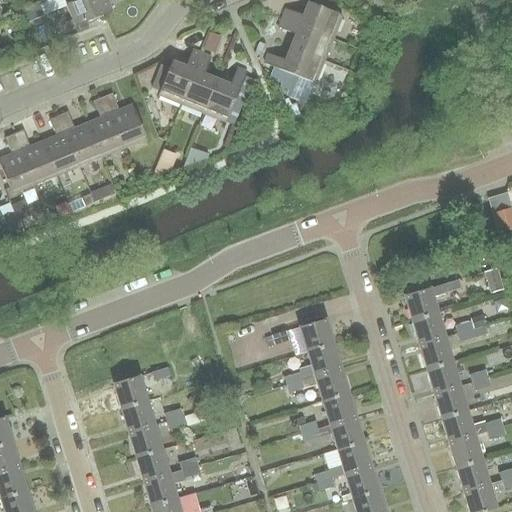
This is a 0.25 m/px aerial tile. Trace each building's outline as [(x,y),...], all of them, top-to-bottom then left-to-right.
[(107,0),(64,0),(66,6),(73,20),(67,23),(70,29),(111,12),(106,0),(107,0)] [(333,39),(342,16),(308,3),(303,17),(286,10),(282,19),(333,39)] [(324,61),(333,39),(282,19),(279,28),(295,35),(290,48),(324,61)] [(210,33),(203,50),(213,54),(220,37),(210,33)] [(265,45),(260,43),(255,55),(261,57),(265,45)] [(315,84),(324,61),(290,48),(285,61),(268,54),(264,64),(315,84)] [(181,105),(201,54),(192,50),(186,67),(172,62),(158,96),(181,105)] [(203,114),(217,80),(203,75),(210,58),(201,54),(181,105),(203,114)] [(230,86),(217,80),(203,114),(226,123),(243,81),(246,73),(237,69),(230,86)] [(243,81),(226,123),(236,127),(252,85),(243,81)] [(112,95),(103,98),(123,148),(146,139),(132,106),(119,111),(112,95)] [(123,148),(103,98),(94,102),(100,119),(87,124),(101,158),(123,148)] [(294,122),(302,119),(297,105),(288,109),(294,122)] [(101,158),(87,124),(74,129),(67,113),(58,117),(79,167),(101,158)] [(79,167),(58,117),(49,120),(56,137),(43,142),(57,176),(79,167)] [(57,176),(43,142),(30,148),(23,131),(14,135),(34,185),(57,176)] [(34,185),(14,135),(5,139),(12,155),(0,160),(0,166),(12,194),(34,185)] [(190,147),(182,168),(206,157),(208,154),(190,147)] [(114,195),(116,194),(113,187),(104,191),(107,198),(114,195)] [(94,203),(91,196),(81,199),(85,207),(85,208),(94,204),(94,203)] [(30,216),(24,202),(12,206),(19,221),(30,216)] [(56,208),(60,217),(60,218),(72,213),(68,204),(56,208)] [(511,208),(493,214),(500,237),(511,233),(511,208)] [(13,215),(4,219),(11,235),(20,232),(13,215)] [(503,291),(497,270),(485,273),(491,294),(503,291)] [(438,313),(434,298),(462,289),(459,280),(431,289),(404,297),(411,321),(438,313)] [(446,338),(438,313),(411,321),(419,346),(446,338)] [(299,328),(307,353),(333,344),(326,320),(299,328)] [(473,329),(471,322),(455,327),(457,334),(473,329)] [(485,326),(474,330),(476,338),(488,334),(485,326)] [(476,338),(474,330),(473,329),(457,334),(460,343),(476,338)] [(286,332),(272,337),(274,344),(289,340),(286,332)] [(453,362),(446,338),(419,346),(426,370),(453,362)] [(300,373),(284,377),(287,386),(302,381),(314,377),(341,369),(333,344),(307,353),(311,366),(299,370),(300,373)] [(460,387),(453,362),(426,370),(434,395),(460,387)] [(167,368),(152,372),(154,381),(155,381),(170,376),(167,368)] [(314,377),(302,381),(304,389),(305,390),(317,386),(322,402),(349,394),(341,369),(314,377)] [(488,379),(486,370),(469,375),(472,383),(488,379)] [(147,401),(140,376),(113,385),(121,409),(147,401)] [(491,388),(488,379),(472,383),(474,392),(491,388)] [(302,381),(287,386),(289,394),(304,389),(302,381)] [(468,411),(460,387),(434,395),(441,419),(468,411)] [(349,394),(322,402),(329,426),(356,418),(349,394)] [(155,426),(147,401),(121,409),(128,434),(155,426)] [(180,409),(165,413),(167,422),(183,417),(180,409)] [(486,433),(503,428),(500,419),(484,424),(484,423),(472,427),(468,411),(441,419),(448,444),(475,436),(487,433),(486,433)] [(202,412),(185,418),(188,426),(205,421),(202,412)] [(183,417),(167,422),(170,430),(185,426),(183,417)] [(5,418),(0,419),(0,446),(12,442),(5,418)] [(304,418),(292,421),(294,428),(299,426),(305,425),(304,418)] [(317,430),(301,435),(304,443),(332,434),(337,451),(364,443),(356,418),(329,426),(317,430)] [(305,425),(299,426),(301,435),(317,430),(315,422),(305,425)] [(162,450),(155,426),(128,434),(136,458),(162,450)] [(505,435),(503,428),(486,433),(487,433),(489,440),(505,435)] [(482,461),(475,436),(448,444),(456,469),(482,461)] [(0,472),(20,467),(12,442),(0,446),(0,472)] [(371,467),(364,443),(337,451),(341,465),(329,468),(329,471),(314,475),(317,484),(333,479),(345,475),(371,467)] [(162,450),(136,458),(143,483),(170,475),(162,450)] [(178,463),(181,472),(198,466),(195,458),(178,463)] [(482,461),(456,469),(463,493),(490,485),(487,477),(482,461)] [(177,499),(173,486),(186,482),(185,480),(200,475),(198,466),(181,472),(170,475),(143,483),(151,507),(177,499)] [(27,491),(20,467),(0,472),(0,497),(0,499),(27,491)] [(379,492),(371,467),(345,475),(352,500),(379,492)] [(511,468),(499,473),(501,482),(511,478),(511,468)] [(489,511),(497,510),(492,493),(511,486),(511,478),(501,482),(490,485),(463,493),(468,511),(489,511)] [(336,487),(333,479),(317,484),(319,492),(336,487)] [(33,511),(27,491),(0,499),(4,511),(33,511)] [(384,511),(379,492),(352,500),(355,511),(384,511)] [(181,511),(177,499),(151,507),(151,511),(181,511)]
